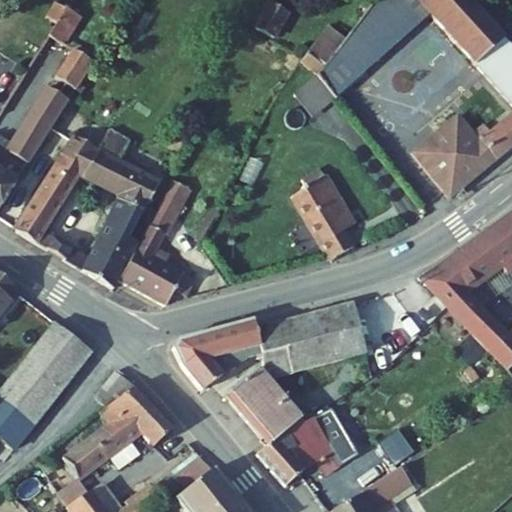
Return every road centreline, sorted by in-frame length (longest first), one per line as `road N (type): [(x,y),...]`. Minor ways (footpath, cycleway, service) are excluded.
road 1 (tertiary): [(131,338),(399,261),(511,184)]
road 2 (tertiary): [(274,511),(131,338)]
road 3 (tertiary): [(131,338),(0,251)]
